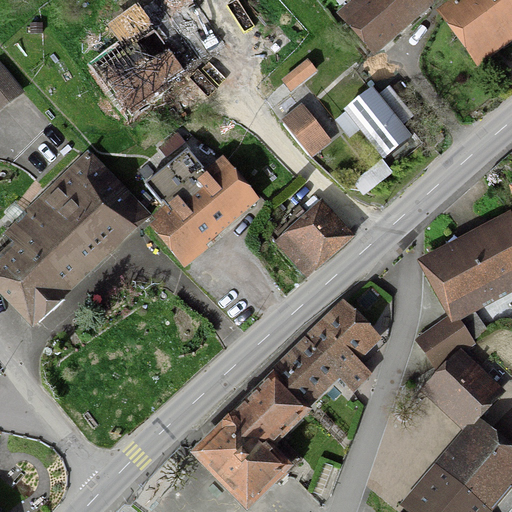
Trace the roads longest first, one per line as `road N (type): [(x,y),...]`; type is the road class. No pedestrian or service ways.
road 1 (secondary): [(393,225),(110,479)]
road 2 (residential): [(342,511),(387,391),(406,305),(393,225)]
road 3 (track): [(393,225),(345,207),(227,97)]
road 4 (residential): [(110,479),(0,363)]
road 5 (secondary): [(511,121),(393,225)]
